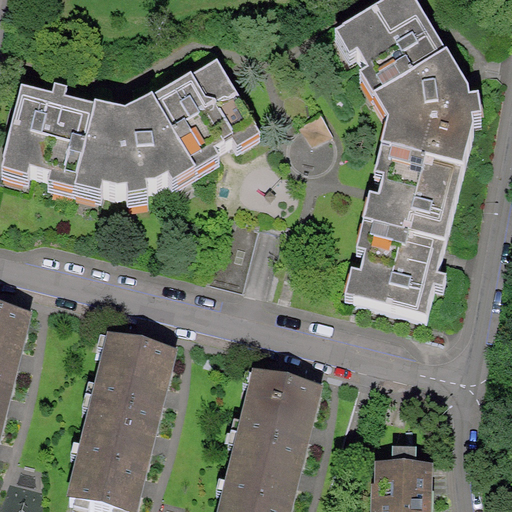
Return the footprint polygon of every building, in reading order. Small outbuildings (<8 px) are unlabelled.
[(417,0),(415,0),(342,45),(383,110),(457,65),(417,0)] [(398,132),(390,158),(474,180),(485,136),(484,110),(457,65),(383,110),(398,132)] [(268,145),(224,72),(162,110),(205,184),(268,145)] [(103,118),(27,100),(7,183),(83,201),(103,118)] [(156,209),(205,184),(162,110),(136,126),(103,118),(83,201),(107,209),(136,211),(156,209)] [(371,230),(454,253),(474,180),(390,158),(371,230)] [(350,305),(433,328),(454,253),(371,230),(350,305)] [(0,466),(37,326),(0,315),(0,466)] [(143,511),(181,360),(111,343),(69,508),(84,511),(143,511)] [(301,511),(329,397),(257,379),(224,511),(301,511)] [(431,511),(433,461),(375,460),(375,483),(370,483),(369,511),(431,511)]
